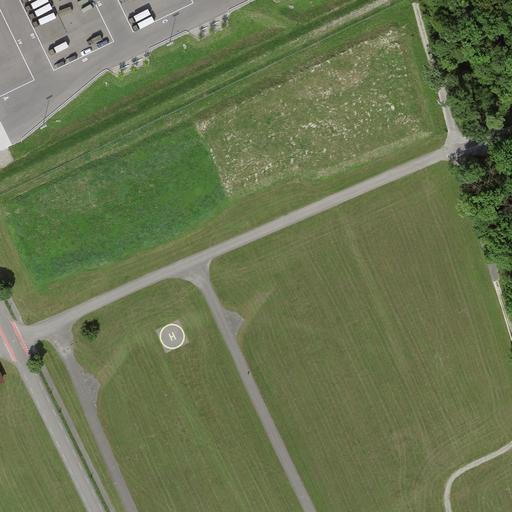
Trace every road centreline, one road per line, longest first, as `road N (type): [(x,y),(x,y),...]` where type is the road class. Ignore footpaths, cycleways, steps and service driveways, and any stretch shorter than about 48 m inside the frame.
road 1 (track): [(511,129),(0,347)]
road 2 (track): [(511,331),(411,0)]
road 3 (track): [(194,263),(310,511)]
road 4 (unclassified): [(95,511),(0,314)]
road 5 (track): [(135,511),(54,324)]
